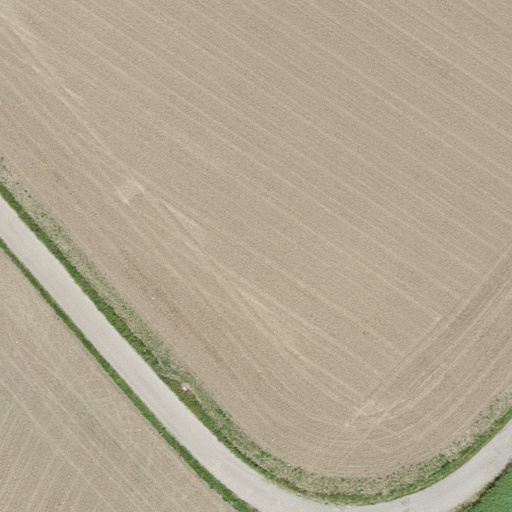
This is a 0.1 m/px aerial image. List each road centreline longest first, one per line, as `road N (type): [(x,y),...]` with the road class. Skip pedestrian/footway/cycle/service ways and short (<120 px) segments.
road 1 (unclassified): [(0,212),(164,403),(224,465),(290,511)]
road 2 (unclassified): [(410,511),(470,480),(511,438)]
